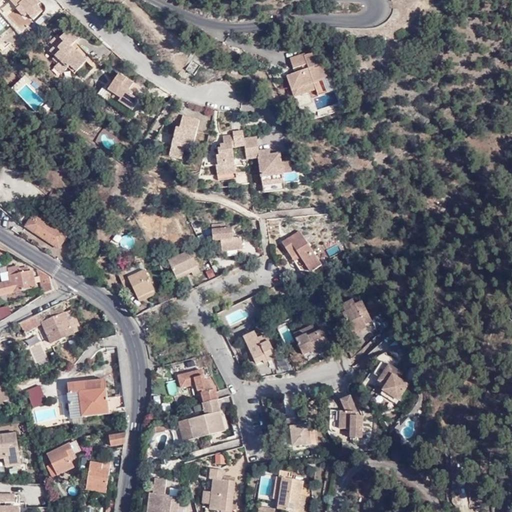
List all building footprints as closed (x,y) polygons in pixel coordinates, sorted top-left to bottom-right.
[(21,0),(22,1),(17,6),(19,8),(22,5),(29,13),(34,19),(44,11),(38,5),(40,3),(37,0),(21,0)] [(19,8),(26,16),(29,13),(22,5),(19,8)] [(71,27),(62,36),(66,40),(63,43),(61,40),(55,46),(50,51),(55,56),(60,61),(58,64),(65,71),(68,68),(70,66),(77,72),(87,61),(72,46),(81,37),(71,27)] [(66,40),(62,36),(58,33),(50,42),(55,46),(61,40),(63,43),(66,40)] [(316,90),(333,84),(321,51),(306,57),(305,55),(304,56),(307,65),(309,70),(304,71),(294,75),(290,76),(288,77),(295,98),(316,90)] [(194,61),(202,67),(206,62),(197,56),(194,61)] [(307,65),(304,56),(291,60),(294,70),(303,67),(307,65)] [(200,69),(192,63),(188,70),(196,75),(200,69)] [(65,71),(58,64),(54,67),(62,75),(65,71)] [(74,74),(77,72),(70,66),(68,68),(74,74)] [(234,66),(231,74),(237,76),(239,68),(234,66)] [(130,91),(132,89),(135,84),(120,74),(109,90),(115,95),(113,97),(134,112),(141,101),(133,96),(134,94),(133,93),(130,91)] [(335,91),(333,84),(316,90),(318,97),(335,91)] [(201,120),(193,118),(192,121),(183,119),(181,128),(178,128),(171,153),(184,157),(185,150),(186,148),(194,149),(201,120)] [(244,138),(243,131),(232,132),(232,135),(223,136),(223,145),(223,149),(221,149),(218,149),(219,156),(217,156),(217,164),(216,165),(217,175),(236,173),(233,147),(245,145),(244,138)] [(245,145),(247,158),(259,157),(259,156),(259,151),(257,136),(244,138),(245,145)] [(259,156),(259,157),(262,185),(283,183),(280,153),(269,155),(259,156)] [(283,183),(262,185),(263,193),(284,190),(283,183)] [(26,227),(58,248),(68,234),(35,213),(26,227)] [(221,241),(222,252),(243,250),(242,238),(234,238),(233,229),(225,229),(225,225),(212,226),(213,242),(221,241)] [(283,242),(293,258),(298,255),(301,259),(295,262),(300,270),(310,272),(323,264),(301,231),(283,242)] [(200,235),(203,241),(208,238),(205,232),(200,235)] [(0,245),(0,254),(4,257),(8,251),(0,245)] [(168,261),(175,276),(190,269),(191,272),(193,275),(201,272),(190,250),(168,261)] [(0,295),(37,287),(32,270),(29,271),(28,267),(20,269),(19,266),(9,269),(9,272),(1,274),(3,283),(0,283),(0,295)] [(51,276),(37,268),(43,292),(47,293),(53,289),(51,276)] [(131,283),(137,297),(154,289),(145,270),(128,277),(124,269),(117,273),(124,287),(131,283)] [(190,269),(175,276),(177,279),(191,272),(190,269)] [(97,275),(90,271),(88,273),(92,276),(91,277),(94,279),(97,275)] [(278,296),(285,292),(280,283),(273,287),(278,296)] [(154,289),(137,297),(138,301),(156,293),(154,289)] [(343,305),(346,312),(343,313),(353,333),(363,328),(366,326),(366,324),(372,320),(362,301),(356,305),(354,299),(343,305)] [(34,316),(20,323),(25,333),(39,326),(38,323),(42,322),(51,343),(73,334),(69,322),(76,320),(73,311),(65,313),(62,306),(60,307),(58,304),(34,316)] [(0,307),(0,319),(11,316),(7,305),(0,307)] [(317,333),(314,327),(295,336),(305,356),(331,344),(324,330),(317,333)] [(268,357),(269,361),(277,358),(266,334),(258,338),(255,331),(244,337),(256,362),(263,359),(268,357)] [(393,334),(384,339),(394,355),(403,350),(393,334)] [(382,380),(381,382),(388,387),(387,389),(385,391),(399,401),(409,386),(401,380),(403,378),(397,374),(398,371),(384,362),(376,376),(382,380)] [(203,404),(219,400),(216,390),(212,391),(210,380),(206,381),(203,371),(180,376),(183,388),(198,384),(203,404)] [(0,401),(8,399),(0,373),(0,401)] [(123,412),(121,396),(108,398),(106,379),(68,383),(72,418),(123,412)] [(173,381),(165,384),(170,395),(177,392),(173,381)] [(47,402),(40,384),(28,390),(35,408),(47,402)] [(399,401),(385,391),(383,395),(397,405),(399,401)] [(364,416),(356,416),(356,413),(359,413),(352,396),(342,401),(347,412),(342,412),(342,429),(353,430),(352,438),(363,438),(364,416)] [(227,432),(219,402),(205,405),(208,416),(191,421),(195,440),(227,432)] [(302,429),(302,427),(301,418),(288,420),(290,429),(293,429),(295,447),(312,445),(310,426),(306,426),(306,428),(302,429)] [(0,436),(0,459),(4,459),(6,467),(20,464),(15,434),(0,436)] [(124,444),(126,434),(110,437),(112,446),(124,444)] [(75,442),(70,444),(75,455),(81,452),(75,442)] [(75,455),(70,444),(48,455),(52,464),(47,467),(53,478),(75,466),(73,461),(75,460),(73,456),(75,455)] [(102,471),(103,465),(90,463),(87,489),(107,492),(110,472),(102,471)] [(103,463),(103,465),(102,471),(110,472),(111,464),(103,463)] [(210,509),(231,511),(235,477),(224,476),(225,471),(211,469),(210,479),(214,480),(212,492),(211,504),(210,509)] [(279,509),(297,511),(300,511),(303,495),(305,481),(284,477),(285,472),(281,471),(279,479),(284,479),(280,500),(279,509)] [(179,511),(182,497),(167,495),(168,480),(157,479),(156,494),(151,493),(149,511),(179,511)] [(211,504),(212,492),(204,491),(202,503),(211,504)] [(0,502),(15,503),(15,494),(0,494),(0,502)] [(109,500),(107,511),(114,511),(115,501),(109,500)]
